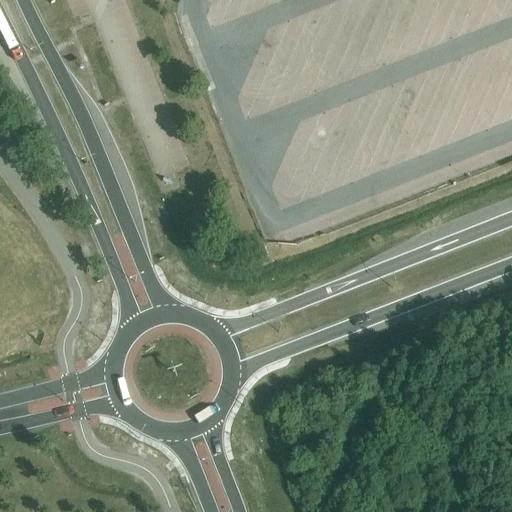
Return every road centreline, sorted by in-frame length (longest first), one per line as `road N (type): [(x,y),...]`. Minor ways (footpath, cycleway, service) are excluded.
road 1 (unknown): [(324,0),(205,56),(269,211),(285,213),(511,123)]
road 2 (tertiary): [(172,314),(22,0)]
road 3 (tertiary): [(0,17),(104,243),(132,329)]
road 4 (motorway): [(511,218),(249,322),(211,329)]
road 5 (motorway): [(231,381),(264,359),(511,264)]
road 6 (unclassified): [(70,385),(64,346),(81,304),(78,287),(0,161)]
road 7 (unclassified): [(171,511),(149,473),(86,445),(76,410)]
